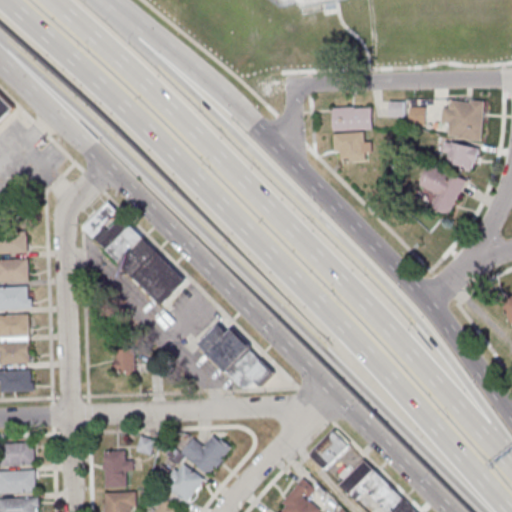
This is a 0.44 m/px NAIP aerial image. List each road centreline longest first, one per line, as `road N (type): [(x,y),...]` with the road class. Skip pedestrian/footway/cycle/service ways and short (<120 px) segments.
road 1 (motorway): [(5,0),(328,316),(503,511)]
road 2 (motorway): [(0,44),(91,120),(482,511)]
road 3 (secondary): [(0,60),(450,511)]
road 4 (motorway): [(493,448),(389,333),(46,0)]
road 5 (motorway): [(493,448),(482,417),(392,293),(101,0)]
road 6 (secondary): [(511,410),(433,300),(225,92),(109,0)]
road 7 (residential): [(72,511),(64,217),(107,167)]
road 8 (residential): [(336,395),(279,407),(0,419)]
road 9 (residential): [(511,80),(297,88)]
road 10 (residential): [(224,511),(336,395)]
road 11 (residential): [(433,300),(495,229),(511,173)]
